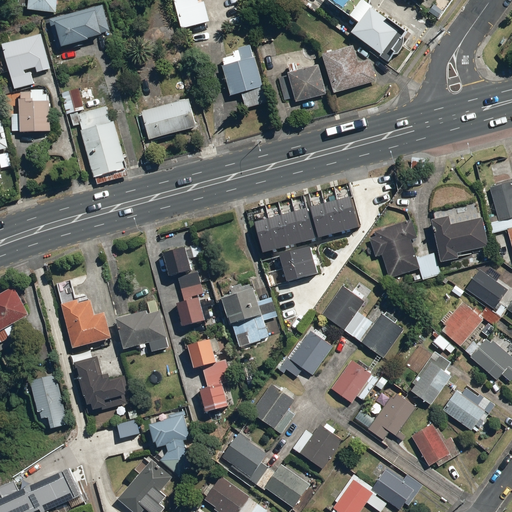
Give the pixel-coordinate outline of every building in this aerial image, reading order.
[(32,0),(32,8),(59,10),(59,0),(32,0)] [(201,0),(177,0),(183,28),(215,22),(210,1),(202,2),(201,0)] [(109,3),(52,20),(60,50),(118,33),(109,3)] [(375,7),(354,37),(390,62),(411,32),(375,7)] [(47,32),(6,43),(17,88),(36,83),(34,74),(31,75),(30,70),(41,68),(42,73),(56,69),(47,32)] [(243,52),(223,57),(233,97),(245,93),(249,108),(271,103),(256,44),(242,48),(243,52)] [(356,45),(327,53),(339,93),(380,80),(374,58),(361,62),(356,45)] [(321,65),(281,76),(288,101),(299,98),(299,101),(329,93),(321,65)] [(25,115),(16,115),(14,132),(56,132),(56,91),(25,91),(25,115)] [(195,100),(147,115),(154,139),(202,125),(195,100)] [(129,168),(114,114),(80,124),(95,178),(129,168)] [(6,121),(0,122),(0,173),(4,172),(0,150),(11,148),(6,121)] [(511,180),(492,185),(500,218),(511,214),(511,180)] [(351,196),(337,200),(346,230),(359,227),(351,196)] [(337,200),(324,204),(332,234),(346,230),(337,200)] [(324,204),(311,207),(319,237),(332,234),(324,204)] [(307,208),(294,211),(302,242),(315,239),(307,208)] [(294,211),(281,215),(289,246),(302,242),(294,211)] [(281,215),(268,218),(276,249),(289,246),(281,215)] [(379,255),(386,254),(393,276),(421,270),(423,278),(448,272),(446,260),(463,257),(462,250),(492,243),(486,215),(453,222),(451,215),(433,219),(441,252),(419,256),(415,237),(419,236),(415,218),(378,226),(380,235),(375,236),(379,255)] [(268,218),(254,222),(263,253),(276,249),(268,218)] [(190,245),(168,252),(174,276),(179,275),(185,300),(180,302),(186,323),(212,316),(200,270),(196,271),(190,245)] [(310,246),(279,254),(283,268),(314,260),(310,246)] [(314,260),(283,268),(287,283),(318,274),(314,260)] [(511,287),(483,268),(469,290),(490,304),(483,313),(498,325),(509,309),(511,310),(511,287)] [(237,292),(228,294),(240,344),(272,336),(268,318),(281,315),(276,297),(261,300),(257,287),(253,288),(252,284),(247,285),(246,281),(235,284),(237,292)] [(0,333),(5,341),(20,332),(15,324),(35,312),(16,282),(0,291),(0,333)] [(345,284),(324,313),(388,356),(408,326),(379,307),(372,318),(362,311),(369,300),(367,298),(372,291),(360,283),(355,291),(345,284)] [(315,293),(302,309),(310,315),(323,299),(315,293)] [(94,295),(65,301),(77,345),(88,342),(90,348),(102,345),(101,341),(115,337),(108,310),(98,313),(94,295)] [(459,309),(457,307),(445,323),(448,325),(444,331),(464,347),(487,318),(465,301),(459,309)] [(150,309),(120,316),(127,348),(154,341),(157,351),(172,347),(163,308),(151,311),(150,309)] [(424,321),(417,330),(429,340),(437,331),(424,321)] [(315,325),(285,365),(300,376),(306,368),(314,374),(336,345),(327,339),(329,337),(315,325)] [(478,337),(467,350),(499,379),(504,373),(511,380),(511,379),(511,352),(492,335),(485,343),(478,337)] [(198,365),(205,363),(211,384),(204,386),(210,409),(232,404),(226,383),(235,380),(229,359),(221,361),(218,350),(224,348),(221,336),(192,344),(198,365)] [(102,355),(77,363),(86,395),(89,394),(91,402),(95,401),(97,408),(111,404),(110,399),(130,394),(125,374),(116,376),(115,372),(107,374),(102,355)] [(372,371),(374,368),(361,359),(359,362),(354,358),(334,388),(355,403),(360,396),(366,400),(382,377),(372,371)] [(435,360),(414,388),(434,403),(455,375),(435,360)] [(60,372),(33,377),(38,401),(40,401),(42,411),(44,411),(45,418),(52,416),(54,427),(71,424),(60,372)] [(275,382),(255,411),(284,433),(298,414),(290,408),(297,399),(293,397),(297,393),(287,385),(284,389),(275,382)] [(464,391),(458,387),(444,409),(475,428),(478,423),(484,426),(497,404),(468,386),(464,391)] [(393,395),(370,427),(387,439),(391,433),(397,437),(419,408),(399,393),(396,398),(393,395)] [(172,418),(154,423),(160,445),(170,442),(172,450),(166,458),(184,475),(198,458),(190,446),(188,438),(193,436),(187,409),(171,414),(172,418)] [(413,435),(432,464),(436,462),(440,467),(463,452),(440,417),(413,435)] [(138,418),(121,422),(124,437),(142,433),(138,418)] [(308,429),(295,447),(326,468),(346,439),(336,432),(339,428),(329,421),(326,425),(323,423),(315,434),(308,429)] [(236,464),(234,467),(268,490),(269,488),(297,507),(295,509),(298,511),(302,511),(320,488),(284,463),(277,472),(264,463),(271,454),(240,433),(225,456),(236,464)] [(137,511),(144,511),(175,477),(177,475),(157,458),(154,461),(148,456),(137,468),(143,473),(121,498),(137,511)] [(0,488),(0,491),(3,498),(0,498),(0,511),(45,511),(88,492),(77,465),(21,490),(17,481),(0,488)] [(403,509),(408,503),(410,505),(425,484),(410,474),(407,478),(392,468),(378,488),(376,490),(403,509)] [(378,488),(356,473),(337,500),(339,501),(333,510),(334,511),(342,511),(362,511),(370,502),(384,511),(390,503),(375,492),(376,490),(378,488)] [(273,511),(224,476),(217,485),(213,482),(206,492),(210,495),(207,498),(218,506),(217,508),(221,511),(273,511)]
